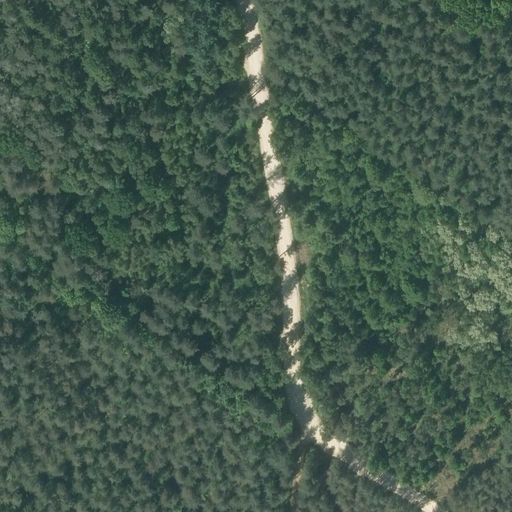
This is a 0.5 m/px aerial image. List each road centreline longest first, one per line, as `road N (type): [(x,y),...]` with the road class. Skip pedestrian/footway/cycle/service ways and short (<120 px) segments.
road 1 (track): [(296,392),(284,241),(243,0)]
road 2 (track): [(296,392),(479,511)]
road 3 (track): [(296,392),(143,297)]
road 4 (track): [(143,297),(0,205)]
road 5 (track): [(296,392),(285,511)]
